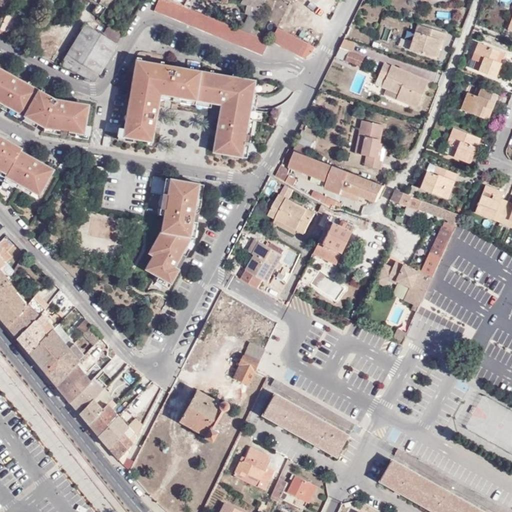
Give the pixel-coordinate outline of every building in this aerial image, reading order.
[(88,0),(97,6),(105,11),(108,7),(112,0),(88,0)] [(243,45),(265,53),(270,41),(257,36),(251,34),(244,31),(227,24),(189,8),(186,7),(169,0),(163,0),(159,10),(243,45)] [(244,0),(240,10),(250,13),(259,15),(265,0),(244,0)] [(97,6),(92,13),(100,18),(105,11),(97,6)] [(108,23),(116,12),(108,7),(105,11),(100,18),(108,23)] [(250,13),(249,19),(257,21),(259,15),(250,13)] [(5,20),(0,33),(2,34),(4,30),(6,30),(12,16),(8,14),(5,20)] [(255,25),(248,22),(244,31),(251,34),(252,31),(255,25)] [(110,24),(103,35),(118,45),(125,34),(118,30),(110,24)] [(441,41),(444,42),(447,33),(419,24),(410,49),(436,58),(441,41)] [(86,25),(67,54),(68,55),(100,75),(118,45),(103,35),(86,25)] [(127,29),(121,25),(118,30),(125,34),(127,29)] [(305,59),(312,54),(315,48),(277,28),(270,41),(305,59)] [(409,46),(410,39),(401,38),(400,45),(409,46)] [(338,52),(347,56),(345,60),(359,66),(363,57),(352,53),(356,43),(344,39),(338,52)] [(496,61),(500,51),(478,42),(471,59),(476,61),(481,63),(478,71),(496,78),(501,63),(496,61)] [(501,63),(505,53),(500,51),(496,61),(501,63)] [(338,52),(336,57),(345,60),(347,56),(338,52)] [(68,55),(61,66),(95,82),(100,75),(68,55)] [(472,69),(478,71),(481,63),(476,61),(471,59),(468,67),(472,69)] [(152,108),(154,98),(222,110),(215,153),(244,158),(246,145),(251,146),(253,136),(248,135),(250,120),(247,119),(248,110),(251,110),(256,81),(188,70),(187,73),(173,70),(173,67),(143,62),(138,61),(131,101),(127,101),(120,141),(153,147),(156,131),(153,131),(155,120),(158,120),(160,109),(152,108)] [(397,99),(417,108),(428,81),(392,65),(391,67),(385,64),(379,78),(385,81),(382,87),(387,89),(399,94),(397,99)] [(0,102),(42,126),(43,123),(50,127),(49,128),(65,131),(64,136),(72,137),(73,132),(88,135),(92,107),(59,102),(0,69),(0,102)] [(358,74),(354,90),(362,92),(365,76),(358,74)] [(376,84),(382,87),(385,81),(379,78),(376,84)] [(448,104),(457,79),(454,78),(444,103),(448,104)] [(481,88),(476,86),(473,95),(477,97),(481,88)] [(492,110),(498,96),(481,88),(477,97),(473,95),(468,93),(461,109),(483,118),(487,108),(492,110)] [(387,89),(385,94),(397,99),(399,94),(387,89)] [(483,118),(488,120),(492,110),(487,108),(483,118)] [(445,114),(441,112),(434,129),(438,131),(445,114)] [(363,121),(356,153),(367,156),(376,158),(380,143),(383,125),(363,121)] [(476,148),(472,146),(476,137),(453,127),(446,144),(452,147),(449,155),(470,164),(476,148)] [(316,135),(304,129),(296,145),(309,151),(316,135)] [(41,164),(42,163),(21,152),(23,148),(9,141),(9,142),(3,139),(3,138),(0,135),(0,169),(9,174),(8,177),(22,184),(19,189),(27,193),(29,188),(42,195),(55,170),(49,167),(48,168),(41,164)] [(476,148),(480,138),(476,137),(472,146),(476,148)] [(380,143),(376,158),(367,156),(366,159),(380,162),(384,144),(380,143)] [(449,155),(452,147),(446,144),(443,153),(449,155)] [(292,164),(291,167),(330,182),(335,167),(290,150),(284,161),(292,164)] [(382,162),(380,162),(366,159),(365,166),(381,169),(382,162)] [(437,166),(433,164),(430,163),(427,171),(430,172),(434,173),(437,166)] [(289,174),(292,169),(283,165),(277,176),(291,183),(295,176),(289,174)] [(352,172),(336,166),(335,167),(330,182),(327,188),(360,201),(362,196),(345,189),(349,179),(352,172)] [(451,190),(457,174),(437,166),(434,173),(430,172),(427,171),(421,188),(443,197),(446,188),(451,190)] [(349,179),(345,189),(362,196),(377,201),(385,185),(352,172),(349,179)] [(153,175),(151,191),(164,193),(167,177),(153,175)] [(162,209),(166,210),(162,232),(149,254),(153,257),(146,271),(172,285),(180,270),(177,268),(191,244),(193,232),(188,231),(190,223),(198,225),(205,185),(167,179),(162,209)] [(496,189),(486,185),(484,190),(494,194),(496,189)] [(443,197),(448,199),(451,190),(446,188),(443,197)] [(511,204),(501,201),(502,198),(504,192),(496,189),(494,194),(484,190),(474,213),(511,227),(511,204)] [(344,203),(315,190),(313,195),(322,200),(324,201),(325,201),(328,203),(335,207),(337,204),(343,206),(344,203)] [(391,200),(417,210),(418,209),(422,200),(408,195),(395,190),(391,200)] [(280,195),(270,214),(277,218),(298,229),(306,233),(316,213),(280,195)] [(419,307),(423,298),(459,220),(461,215),(422,200),(418,209),(448,221),(447,223),(444,222),(422,270),(419,269),(418,271),(411,287),(405,300),(414,305),(419,307)] [(324,231),(328,223),(333,212),(322,205),(318,213),(323,215),(317,228),(324,231)] [(336,265),(354,228),(331,216),(328,223),(324,231),(313,253),(313,254),(336,265)] [(274,223),(296,234),(298,229),(277,218),(274,223)] [(12,246),(4,238),(1,240),(6,246),(2,249),(9,257),(4,262),(5,264),(12,257),(7,252),(12,246)] [(249,250),(255,254),(262,242),(256,238),(249,250)] [(268,281),(283,254),(262,242),(255,254),(257,255),(249,270),(263,278),(268,281)] [(0,290),(7,283),(9,281),(0,270),(3,268),(6,264),(5,264),(4,262),(9,257),(2,249),(0,252),(0,290)] [(411,287),(418,271),(397,261),(394,268),(385,264),(377,282),(386,286),(388,280),(395,283),(396,280),(411,287)] [(309,282),(320,267),(312,262),(303,277),(309,282)] [(0,270),(9,281),(13,273),(6,264),(3,268),(0,270)] [(252,284),(258,288),(263,278),(249,270),(244,279),(252,284)] [(0,290),(0,315),(2,319),(9,326),(27,307),(24,303),(7,283),(0,290)] [(39,296),(31,301),(39,313),(47,308),(39,296)] [(71,313),(76,308),(71,302),(66,307),(71,313)] [(40,317),(29,305),(27,307),(9,326),(19,339),(36,322),(40,317)] [(87,320),(79,328),(85,334),(92,326),(87,320)] [(198,337),(204,341),(214,323),(207,320),(198,337)] [(48,335),(36,322),(19,339),(30,352),(48,335)] [(59,325),(53,331),(59,338),(65,333),(59,325)] [(85,334),(83,335),(94,346),(102,338),(92,326),(85,334)] [(398,328),(392,339),(402,344),(407,332),(398,328)] [(59,338),(53,331),(53,330),(48,335),(30,352),(47,373),(69,350),(59,338)] [(65,333),(59,338),(69,350),(75,344),(65,333)] [(103,345),(106,348),(109,345),(102,338),(94,346),(86,354),(91,358),(103,345)] [(244,355),(253,359),(259,347),(250,343),(244,355)] [(80,350),(75,344),(69,350),(74,355),(80,350)] [(235,377),(248,384),(265,350),(259,347),(253,359),(244,355),(239,365),(240,366),(235,377)] [(69,350),(47,373),(57,384),(77,364),(85,355),(80,350),(74,355),(69,350)] [(90,381),(77,364),(57,384),(62,390),(71,401),(83,388),(90,381)] [(104,389),(93,378),(90,381),(83,388),(71,401),(81,413),(93,400),(98,395),(104,389)] [(271,386),(350,431),(355,424),(332,411),(275,379),(271,386)] [(160,412),(166,416),(182,386),(175,383),(160,412)] [(102,399),(109,393),(104,388),(104,389),(98,395),(102,399)] [(228,408),(230,408),(235,411),(242,399),(232,394),(229,401),(225,400),(223,400),(220,402),(197,390),(180,422),(206,436),(204,438),(213,443),(219,431),(214,429),(224,411),(226,411),(228,409),(228,408)] [(265,415),(340,458),(353,436),(278,393),(265,415)] [(107,405),(102,399),(98,395),(93,400),(102,410),(107,405)] [(102,410),(93,400),(81,413),(89,423),(102,410)] [(116,405),(111,400),(108,404),(112,409),(116,405)] [(118,416),(113,410),(112,409),(108,404),(107,405),(102,410),(89,423),(99,435),(118,416)] [(135,417),(143,425),(146,420),(139,413),(135,417)] [(128,428),(127,427),(118,416),(99,435),(110,448),(128,428)] [(135,417),(134,416),(127,427),(128,428),(134,435),(137,437),(143,425),(135,417)] [(130,438),(134,435),(128,428),(110,448),(123,464),(129,453),(127,451),(132,446),(134,443),(130,438)] [(244,460),(240,458),(234,472),(244,477),(246,473),(261,480),(258,487),(265,490),(274,470),(268,466),(271,460),(268,459),(269,455),(251,446),(244,460)] [(395,456),(493,511),(510,511),(474,491),(404,452),(398,449),(395,456)] [(438,511),(480,511),(451,495),(391,461),(381,480),(438,511)] [(234,472),(232,476),(258,487),(261,480),(246,473),(244,477),(234,472)] [(317,487),(292,474),(290,479),(292,480),(287,492),(306,502),(309,503),(317,487)] [(290,479),(288,478),(286,483),(278,498),(302,511),(306,502),(287,492),(292,480),(290,479)] [(278,498),(286,483),(279,479),(272,495),(278,498)]
